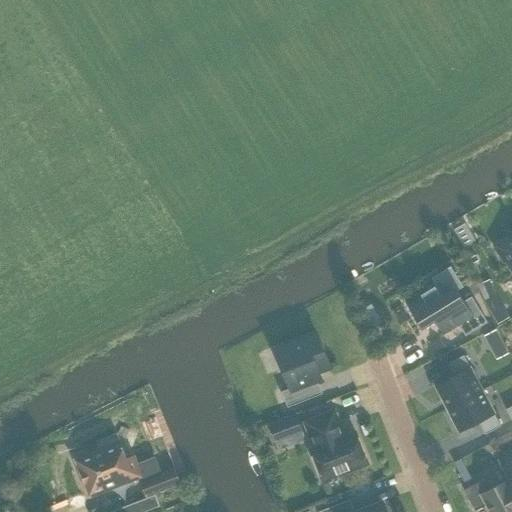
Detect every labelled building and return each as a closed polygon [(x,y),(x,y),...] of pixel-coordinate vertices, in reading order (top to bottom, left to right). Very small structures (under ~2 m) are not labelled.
[(465,223),(454,229),(464,247),(475,240),(465,223)] [(503,263),(506,261),(511,270),(511,237),(508,240),(506,237),(493,245),(503,263)] [(463,301),(456,289),(445,296),(436,282),(406,301),(422,328),(436,320),(444,333),(458,324),(465,336),(488,322),(472,296),(463,301)] [(498,323),(509,317),(495,293),(484,300),(498,323)] [(373,303),(358,312),(372,335),(387,325),(373,303)] [(496,330),(484,336),(489,345),(496,359),(508,352),(501,339),(496,330)] [(290,388),(281,392),(287,407),(322,394),(317,382),(322,380),(316,365),(327,360),(317,334),(275,351),(290,388)] [(470,367),(464,355),(448,363),(454,376),(435,386),(447,409),(483,390),(471,367),(470,367)] [(483,390),(447,409),(459,431),(478,421),(485,434),(501,426),(494,413),(483,390)] [(296,413),(268,424),(275,443),(303,432),(296,413)] [(314,452),(310,453),(323,489),(373,469),(359,434),(347,439),(337,413),(303,426),(314,452)] [(120,442),(75,459),(89,497),(141,476),(134,456),(126,459),(120,442)] [(461,458),(454,462),(464,483),(472,479),(461,458)] [(141,482),(146,496),(188,480),(182,465),(141,482)] [(488,504),(491,511),(511,511),(511,487),(508,480),(492,488),(487,477),(465,488),(477,510),(488,504)] [(143,511),(159,506),(155,495),(110,511),(143,511)] [(386,511),(382,501),(354,511),(353,511),(349,500),(317,511),(386,511)]
